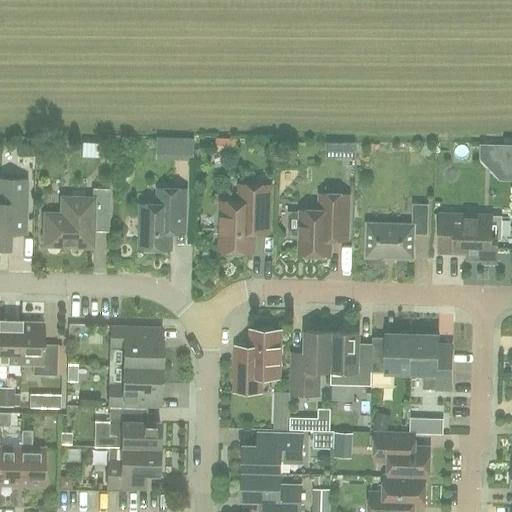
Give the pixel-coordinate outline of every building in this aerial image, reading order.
[(199,159),(198,137),(163,139),(164,160),(199,159)] [(216,137),(215,151),(237,152),(238,138),(216,137)] [(27,179),(0,178),(0,251),(3,252),(5,248),(9,248),(9,233),(25,233),(27,179)] [(221,250),(253,251),(254,233),(269,233),(270,185),(240,184),(240,202),(222,201),(221,250)] [(62,214),(45,213),(45,245),(92,246),(93,218),(109,219),(110,189),(93,188),(92,198),(62,198),(62,214)] [(142,204),(141,248),(145,248),(146,251),(155,251),(157,248),(171,248),(172,218),(186,219),(187,189),(158,188),(158,204),(142,204)] [(302,210),(301,213),(289,213),(288,235),(301,235),(300,254),(305,254),(307,257),(314,258),(317,254),(330,255),(331,239),(347,240),(349,194),(321,194),(320,211),(302,210)] [(368,223),(367,256),(413,257),(414,233),(428,234),(428,204),(414,204),(413,225),(368,223)] [(492,215),(440,213),(439,252),(468,253),(468,259),(483,259),(483,264),(497,264),(498,237),(492,237),(492,215)] [(0,321),(0,378),(6,378),(7,363),(21,363),(22,322),(0,321)] [(22,322),(21,363),(33,363),(33,374),(57,375),(58,344),(43,344),(44,323),(22,322)] [(69,324),(68,340),(76,340),(76,333),(84,333),(84,324),(69,324)] [(123,366),(162,367),(163,327),(111,326),(110,346),(124,346),(123,366)] [(237,346),(235,391),(261,391),(262,376),(280,377),(281,330),(252,329),(251,347),(237,346)] [(332,370),(333,332),(306,331),(305,353),(292,352),(291,394),(316,395),(316,383),(320,383),(320,370),(332,370)] [(332,370),(331,384),(372,385),(372,371),(373,343),(359,343),(359,333),(333,332),(332,370)] [(387,344),(373,343),(372,371),(412,372),(413,334),(387,333),(387,344)] [(439,335),(413,334),(412,372),(423,373),(423,389),(451,389),(452,361),(438,361),(439,335)] [(162,367),(123,366),(123,385),(109,384),(109,404),(161,406),(162,367)] [(59,408),(60,395),(49,395),(49,408),(59,408)] [(116,435),(116,446),(108,446),(108,447),(159,448),(160,422),(136,422),(137,408),(109,407),(109,435),(116,435)] [(296,430),(336,428),(336,410),(295,411),(296,430)] [(11,412),(1,412),(0,426),(11,426),(11,412)] [(377,412),(373,427),(387,431),(391,416),(377,412)] [(22,430),(21,447),(20,485),(44,485),(45,448),(32,447),(32,430),(22,430)] [(353,432),(334,431),(333,457),(352,458),(353,432)] [(385,476),(429,478),(430,448),(415,447),(415,433),(376,432),(375,446),(390,447),(389,476),(385,476)] [(244,446),(243,472),(282,473),(282,462),(291,462),(291,458),(303,458),(303,434),(258,433),(258,447),(244,446)] [(21,447),(0,446),(0,484),(20,485),(21,447)] [(159,448),(108,447),(108,459),(107,487),(146,488),(146,474),(159,474),(159,448)] [(282,473),(243,472),(242,499),(260,499),(259,511),(301,511),(302,490),(290,489),(291,485),(281,485),(282,473)] [(429,478),(385,476),(384,502),(381,505),(370,505),(369,511),(414,511),(414,507),(424,508),(425,478),(429,478)] [(314,489),(313,511),(328,511),(329,489),(314,489)]
